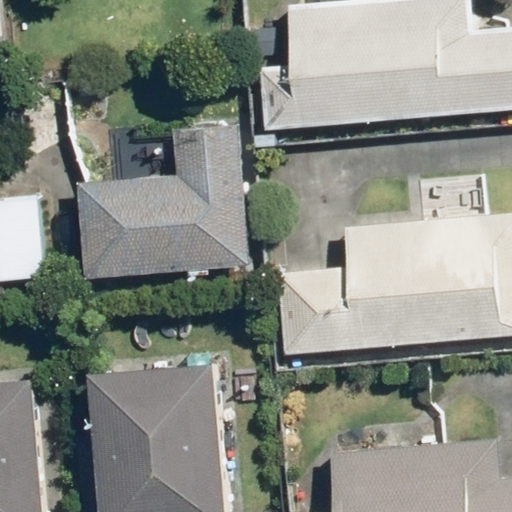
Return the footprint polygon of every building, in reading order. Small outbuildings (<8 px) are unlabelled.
[(296,60),(264,63),(270,128),(511,107),(511,23),(478,27),(475,0),(318,0),(291,2),(296,60)] [(180,168),(80,176),(88,272),(254,259),(242,117),(177,122),(180,168)] [(36,188),(0,191),(0,275),(44,272),(36,188)] [(354,264),(283,270),(290,348),(511,329),(511,209),(351,224),(354,264)] [(79,420),(87,511),(239,511),(225,353),(97,365),(102,418),(79,420)] [(0,511),(61,511),(48,369),(0,373),(0,511)] [(336,508),(304,510),(304,511),(511,511),(511,434),(331,450),(336,508)]
